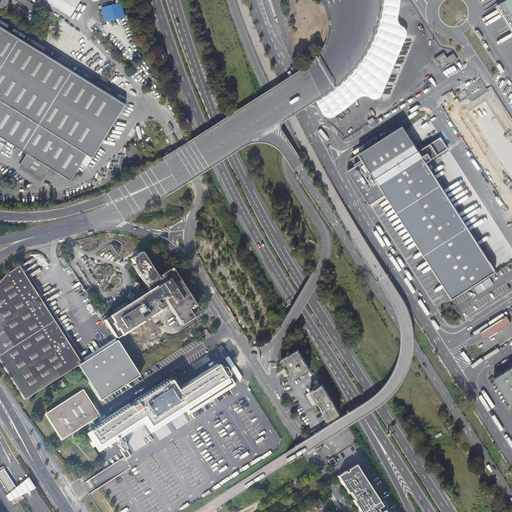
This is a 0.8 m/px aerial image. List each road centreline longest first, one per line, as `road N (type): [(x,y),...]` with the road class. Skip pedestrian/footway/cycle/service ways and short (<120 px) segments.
road 1 (motorway): [(446,511),(243,182),(172,0)]
road 2 (unclassified): [(511,456),(340,183),(252,0)]
road 3 (motorway): [(154,0),(231,189),(365,417)]
road 4 (unclassified): [(247,126),(288,147),(511,500)]
road 5 (motorway): [(273,345),(325,245),(288,176),(290,137),(231,0)]
road 6 (tertiary): [(100,217),(154,233),(195,264),(250,354)]
road 7 (unclassified): [(247,126),(339,61),(354,34),(357,0)]
road 8 (unclassified): [(0,215),(55,214),(169,176)]
road 9 (unclassified): [(272,390),(349,511)]
